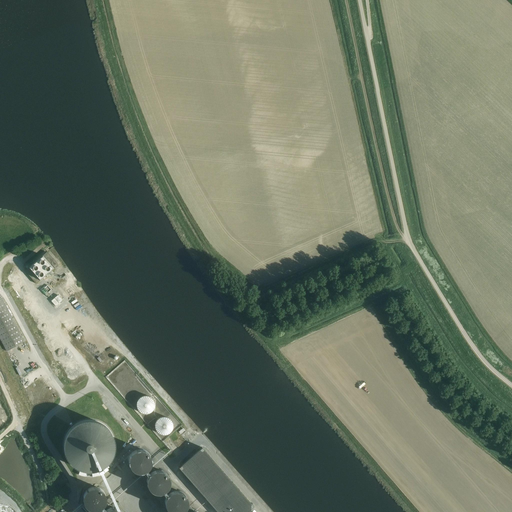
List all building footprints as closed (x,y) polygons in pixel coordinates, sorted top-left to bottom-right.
[(36,284),(58,265),(47,252),(25,271),(36,284)] [(24,341),(1,297),(0,297),(0,341),(5,351),(24,341)] [(103,350),(90,333),(86,336),(83,332),(78,337),(96,361),(101,357),(99,353),(103,350)] [(108,347),(103,343),(104,342),(97,335),(94,338),(106,349),(108,347)] [(150,413),(151,412),(152,411),(153,410),(154,409),(154,407),(154,406),(154,404),(154,403),(154,402),(153,400),(152,399),(151,398),(150,397),(149,397),(147,396),(146,396),(144,396),(143,397),(142,397),(140,398),(139,399),(138,400),(138,401),(137,403),(137,404),(137,406),(137,407),(138,408),(138,410),(139,411),(140,412),(141,413),(143,413),(144,414),(145,414),(147,414),(148,413),(150,413)] [(168,432),(170,432),(171,431),(172,430),(172,428),(173,427),(173,425),(173,424),(173,422),(173,421),(172,420),(171,419),(170,418),(169,417),(167,416),(166,416),(164,416),(163,416),(161,416),(160,417),(159,418),(158,419),(157,420),(156,422),(156,423),(156,425),(156,426),(156,427),(157,429),(158,430),(159,431),(160,432),(161,433),(163,433),(164,433),(166,433),(167,433),(168,432)] [(115,451),(116,447),(115,443),(114,439),(113,435),(110,431),(107,428),(104,425),(100,423),(96,422),(92,421),(88,421),(84,422),(79,423),(76,425),(72,428),(69,431),(67,434),(65,438),(64,442),(64,447),(64,451),(65,455),(67,459),(69,462),(72,466),(75,468),(79,470),(83,472),(87,472),(92,473),(96,472),(100,471),(104,468),(107,466),(110,463),(112,459),(114,455),(115,451)] [(251,511),(250,510),(254,506),(250,503),(203,448),(179,468),(217,511),(251,511)] [(197,511),(196,511),(189,504),(189,502),(189,500),(188,498),(188,496),(186,494),(185,493),(183,492),(182,491),(180,490),(178,490),(176,490),(174,491),(169,486),(169,485),(170,483),(170,481),(170,479),(169,478),(169,476),(167,474),(166,473),(164,472),(163,471),(161,470),(159,470),(157,470),(156,470),(151,465),(151,464),(152,463),(152,461),(152,459),(151,457),(151,455),(149,453),(148,452),(146,451),(145,450),(143,450),(141,449),(139,450),(137,450),(135,451),(134,452),(132,453),(131,455),(130,457),(130,459),(130,461),(130,463),(130,464),(131,466),(132,468),(134,469),(135,470),(137,471),(139,472),(141,472),(143,472),(144,471),(149,477),(148,478),(148,479),(148,481),(148,483),(148,485),(149,487),(150,489),(152,490),(153,491),(155,492),(157,492),(159,493),(161,492),(162,492),(167,497),(167,498),(166,500),(166,502),(166,504),(167,506),(168,507),(169,509),(170,511),(172,511),(199,511),(197,511)] [(60,486),(66,480),(62,476),(56,482),(60,486)] [(122,511),(120,510),(119,509),(117,508),(115,508),(113,508),(111,508),(110,508),(105,503),(106,502),(106,500),(106,498),(106,496),(106,494),(105,492),(104,491),(103,490),(101,488),(99,488),(97,487),(95,487),(94,487),(92,488),(90,488),(90,489),(88,490),(87,491),(86,492),(85,494),(85,496),(85,497),(85,499),(85,501),(86,503),(87,504),(88,505),(90,506),(91,507),(93,508),(95,508),(97,508),(98,507),(101,511),(122,511)]
